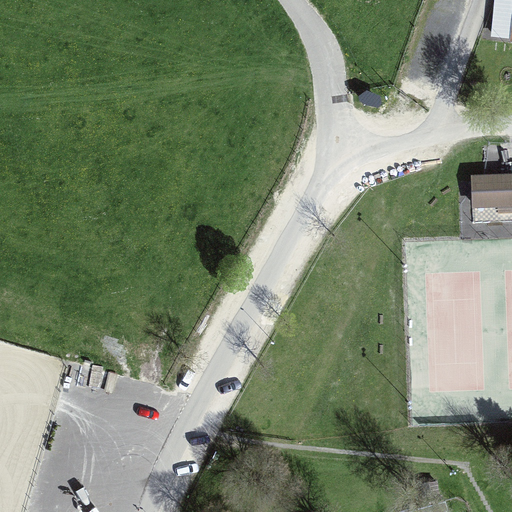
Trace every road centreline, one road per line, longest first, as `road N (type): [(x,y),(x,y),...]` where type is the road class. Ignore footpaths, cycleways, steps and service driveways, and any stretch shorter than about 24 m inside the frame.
road 1 (residential): [(332,163),(142,511)]
road 2 (unclassified): [(332,163),(321,73),(282,0)]
road 3 (residential): [(485,0),(439,135)]
